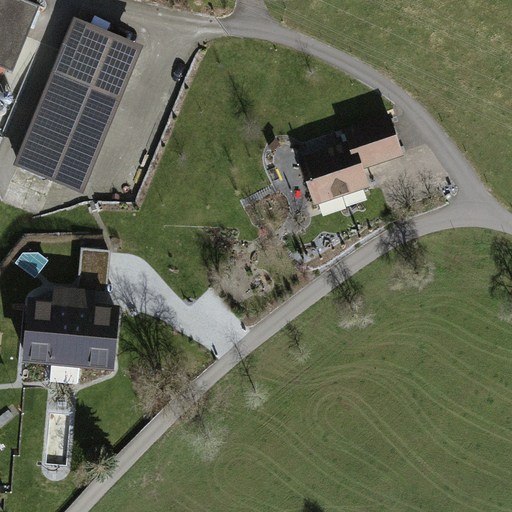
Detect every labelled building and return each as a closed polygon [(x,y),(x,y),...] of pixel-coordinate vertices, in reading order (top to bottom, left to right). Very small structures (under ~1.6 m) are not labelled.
[(0,0),(0,81),(6,66),(12,68),(38,5),(24,0),(0,0)] [(142,42),(73,14),(13,160),(82,188),(142,42)] [(5,102),(8,102),(10,101),(11,99),(12,97),(13,95),(12,92),(11,90),(9,89),(6,88),(4,88),(1,89),(0,90),(0,100),(1,101),(3,102),(5,102)] [(351,124),(356,139),(364,166),(403,154),(390,112),(351,124)] [(356,139),(299,156),(314,202),(370,185),(364,166),(356,139)] [(111,249),(81,246),(78,280),(107,283),(111,249)] [(56,296),(27,293),(21,358),(52,360),(50,380),(77,382),(79,362),(113,366),(119,302),(95,300),(96,286),(57,282),(56,296)]
